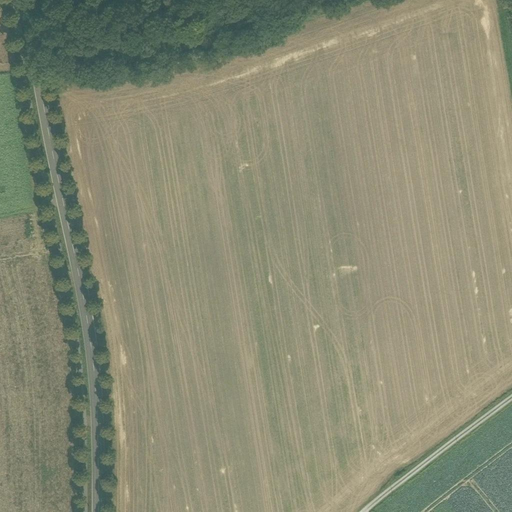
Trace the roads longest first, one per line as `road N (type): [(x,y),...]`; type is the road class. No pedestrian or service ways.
road 1 (tertiary): [(97,511),(90,344),(26,0)]
road 2 (unclassified): [(511,398),(363,511)]
